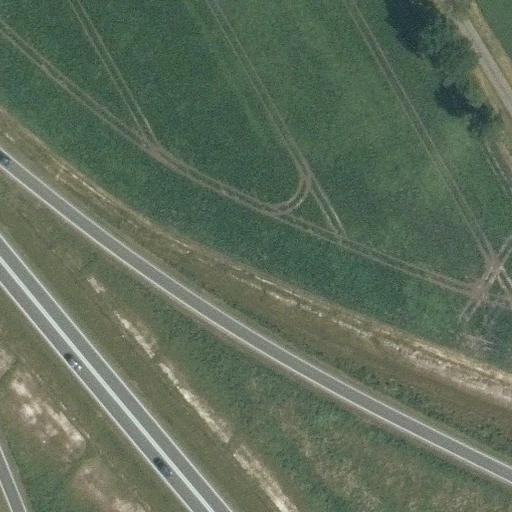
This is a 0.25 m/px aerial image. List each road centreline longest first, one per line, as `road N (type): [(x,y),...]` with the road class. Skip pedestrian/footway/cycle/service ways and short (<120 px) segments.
road 1 (trunk): [(511,472),(206,309),(0,157)]
road 2 (trunk): [(210,511),(0,259)]
road 3 (unclassified): [(511,106),(448,0)]
